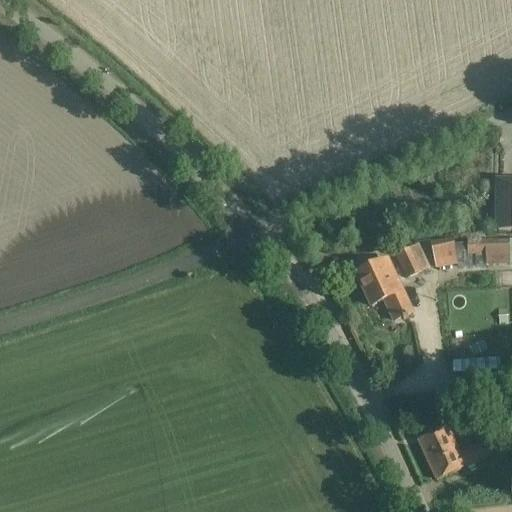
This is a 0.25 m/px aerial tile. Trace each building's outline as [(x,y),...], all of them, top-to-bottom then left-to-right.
[(511,181),(495,181),(494,232),(511,232),(511,181)] [(457,266),(452,239),(430,244),(435,270),(457,266)] [(509,266),(508,242),(467,243),(467,257),(486,256),(486,267),(509,266)] [(429,270),(418,247),(396,257),(407,280),(429,270)] [(412,314),(387,261),(356,275),(371,308),(384,302),(393,323),(412,314)] [(508,326),(507,310),(498,310),(498,326),(508,326)] [(487,353),(484,344),(468,350),(472,359),(487,353)] [(495,391),(494,377),(444,381),(446,395),(495,391)] [(458,453),(446,428),(418,442),(437,482),(491,456),(483,441),(458,453)]
